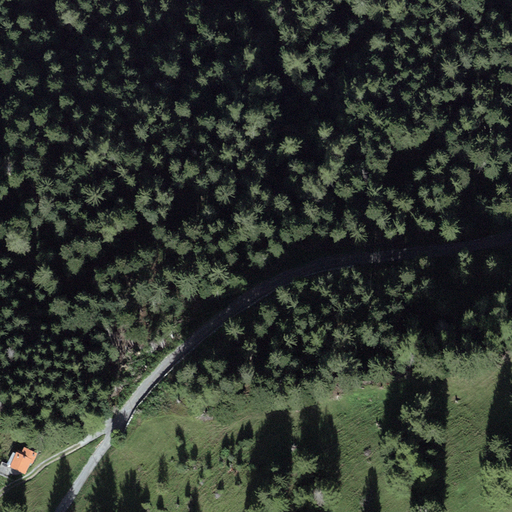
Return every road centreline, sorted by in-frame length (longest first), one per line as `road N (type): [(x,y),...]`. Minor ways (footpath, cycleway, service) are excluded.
road 1 (track): [(511,235),(346,255),(289,271),(189,338),(111,424)]
road 2 (track): [(111,424),(0,493)]
